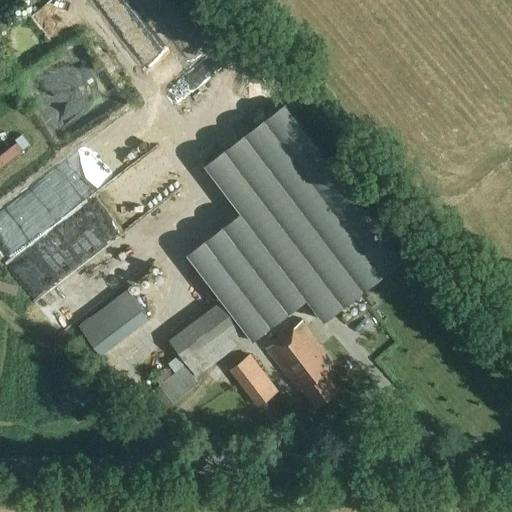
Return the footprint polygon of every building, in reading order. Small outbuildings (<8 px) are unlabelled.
[(122,32),(140,16),(125,0),(100,0),(96,4),(122,32)] [(204,166),(240,213),(306,299),(323,321),(364,289),(403,260),(297,122),(284,105),(204,166)] [(152,109),(80,150),(94,175),(166,135),(152,109)] [(252,340),(306,299),(240,213),(186,254),(252,340)] [(197,375),(248,336),(220,300),(170,340),(197,375)] [(122,356),(132,333),(101,318),(90,341),(122,356)] [(316,406),(339,389),(326,372),(334,365),(302,322),(266,350),(298,391),(302,387),(316,406)] [(231,372),(243,386),(253,399),(258,406),(278,389),(251,355),(250,356),(231,371),(231,372)] [(153,378),(175,398),(191,380),(168,361),(153,378)] [(174,404),(162,387),(154,393),(166,410),(174,404)] [(283,416),(256,435),(272,457),(298,439),(283,416)]
